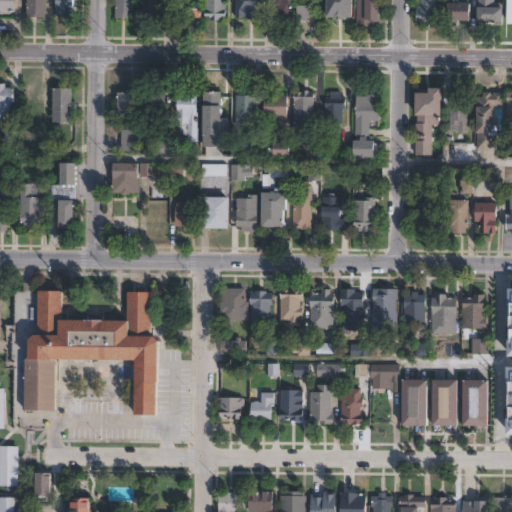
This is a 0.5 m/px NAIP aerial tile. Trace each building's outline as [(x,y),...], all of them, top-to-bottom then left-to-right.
[(14,0),(14,14),(0,14),(0,0),(14,0)] [(45,0),(45,18),(25,18),(25,0),(45,0)] [(73,0),(73,11),(69,11),(68,17),(55,16),(55,0),(73,0)] [(134,0),(134,19),(114,19),(114,0),(134,0)] [(167,0),(167,21),(158,21),(158,10),(143,10),(142,0),(167,0)] [(227,0),(227,21),(205,21),(205,0),(227,0)] [(234,0),(234,19),(261,19),(260,0),(234,0)] [(293,0),(292,15),(274,15),(275,3),(265,2),(265,0),(293,0)] [(352,0),(352,19),(345,19),(345,20),(334,20),(334,19),(327,19),(327,0),(352,0)] [(356,0),(357,26),(379,26),(379,0),(356,0)] [(441,0),(441,2),(438,2),(438,18),(437,18),(437,27),(416,27),(416,0),(441,0)] [(499,0),(500,22),(478,22),(478,0),(499,0)] [(470,22),(446,22),(446,4),(470,4),(470,22)] [(312,12),(312,17),(309,17),(309,22),(296,21),(296,6),(309,7),(309,12),(312,12)] [(200,18),(200,7),(177,7),(177,18),(200,18)] [(0,84),(5,84),(5,89),(13,89),(14,111),(4,112),(5,120),(0,120),(0,84)] [(414,155),(432,155),(432,123),(441,123),(441,87),(414,87),(414,155)] [(71,88),(71,102),(76,102),(76,109),(71,109),(71,123),(52,123),(52,88),(71,88)] [(255,126),(236,126),(236,89),(255,89),(255,126)] [(142,91),(142,93),(161,93),(161,95),(165,95),(165,109),(139,109),(139,152),(122,152),(122,131),(125,131),(125,120),(116,120),(116,93),(128,93),(128,91),(142,91)] [(197,91),(198,143),(188,143),(188,125),(177,125),(177,98),(183,98),(182,91),(197,91)] [(230,118),(229,136),(249,136),(248,154),(233,153),(233,156),(223,156),(223,146),(200,145),(202,91),(228,91),(228,118),(230,118)] [(314,93),(314,123),(294,122),(294,93),(303,93),(303,91),(308,92),(308,93),(314,93)] [(341,93),(341,98),(346,98),(346,109),(343,109),(343,124),(326,124),(327,98),(330,98),(330,92),(341,93)] [(503,93),(503,107),(493,107),(493,119),(495,119),(495,130),(492,130),(492,135),(489,135),(489,137),(497,138),(497,151),(476,151),(477,97),(483,97),(483,93),(491,93),(491,94),(493,94),(493,93),(503,93)] [(463,94),(463,98),(467,98),(467,139),(455,139),(455,132),(449,132),(450,106),(443,106),(443,94),(449,94),(463,94)] [(288,95),(287,121),(260,120),(260,95),(288,95)] [(379,96),(378,111),(381,111),(381,122),(370,122),(369,142),(374,142),(374,160),(354,159),(356,97),(367,97),(367,95),(379,96)] [(17,127),(17,145),(19,145),(19,152),(15,152),(15,147),(12,147),(12,145),(5,145),(5,123),(11,123),(11,114),(19,114),(19,127),(17,127)] [(156,125),(156,139),(171,139),(184,139),(184,156),(155,156),(155,143),(144,143),(144,125),(156,125)] [(339,148),(325,148),(325,127),(339,127),(339,148)] [(290,144),(290,157),(274,157),(274,143),(290,144)] [(322,157),(303,157),(303,144),(322,144),(322,157)] [(153,163),(141,163),(141,175),(153,175),(153,163)] [(78,200),(47,200),(47,185),(59,185),(59,164),(78,164),(78,200)] [(130,194),(130,196),(120,196),(120,194),(112,194),(112,164),(138,164),(139,194),(130,194)] [(227,177),(201,177),(201,164),(227,165),(227,177)] [(245,165),(245,169),(253,168),(254,177),(245,177),(246,180),(231,181),(230,165),(245,165)] [(322,180),(307,180),(308,166),(322,166),(322,180)] [(290,167),(262,167),(263,187),(276,187),(276,177),(290,177),(290,167)] [(351,167),(350,179),(329,179),(330,167),(351,167)] [(442,181),(413,181),(413,167),(442,167),(442,181)] [(474,182),(474,195),(459,195),(460,181),(474,182)] [(41,199),(40,225),(19,225),(20,185),(32,185),(31,198),(41,199)] [(158,229),(144,229),(145,214),(147,214),(147,197),(150,197),(150,189),(166,189),(165,225),(158,225),(158,229)] [(283,226),(262,226),(262,194),(286,194),(286,212),(284,212),(283,226)] [(258,195),(257,226),(253,226),(253,231),(241,231),(241,225),(236,225),(237,199),(248,199),(248,195),(258,195)] [(350,218),(350,230),(321,229),(322,195),(344,196),(344,218),(350,218)] [(376,196),(376,227),(368,227),(368,230),(359,230),(359,226),(353,226),(353,199),(365,199),(365,196),(376,196)] [(313,228),(302,228),(293,228),(293,197),(312,197),(313,228)] [(0,198),(1,198),(0,201),(10,202),(10,212),(8,211),(8,217),(10,217),(10,229),(5,229),(5,234),(0,234),(0,198)] [(228,228),(204,227),(204,199),(229,199),(228,228)] [(469,201),(469,216),(467,216),(467,223),(468,224),(468,235),(450,234),(450,220),(449,220),(449,214),(445,214),(445,200),(469,201)] [(73,231),(57,230),(58,202),(73,202),(73,231)] [(188,202),(188,207),(196,207),(196,232),(183,232),(183,228),(175,228),(175,207),(178,207),(178,203),(188,202)] [(438,235),(417,235),(417,204),(438,204),(438,235)] [(497,204),(496,235),(479,234),(479,222),(475,222),(475,204),(497,204)] [(246,288),(246,301),(248,301),(248,313),(245,312),(245,319),(223,319),(223,312),(219,312),(220,287),(246,288)] [(398,288),(397,332),(372,332),(373,287),(398,288)] [(300,299),(300,307),(303,307),(303,317),(300,317),(300,326),(288,326),(288,320),(280,320),(281,288),(303,288),(302,299),(300,299)] [(330,288),(330,292),(334,292),(333,328),(310,327),(311,289),(316,289),(316,291),(321,291),(321,288),(330,288)] [(355,288),(355,291),(364,291),(364,306),(366,306),(366,318),(364,318),(364,330),(348,330),(348,323),(344,323),(344,305),(341,305),(341,288),(355,288)] [(266,290),(266,292),(272,292),(272,303),(270,303),(270,311),(271,311),(271,316),(270,316),(270,324),(261,324),(261,333),(251,333),(251,305),(250,305),(250,292),(255,292),(255,290),(266,290)] [(418,291),(418,294),(426,294),(426,321),(404,321),(405,294),(412,294),(412,291),(418,291)] [(64,293),(64,323),(128,323),(128,294),(152,294),(152,338),(158,338),(158,417),(136,417),(136,363),(56,362),(56,413),(25,413),(26,336),(38,336),(39,292),(64,293)] [(449,293),(449,297),(457,297),(457,334),(432,334),(432,297),(436,297),(436,293),(449,293)] [(485,293),(485,317),(487,317),(487,328),(463,327),(463,297),(474,297),(474,293),(485,293)] [(242,335),(242,341),(247,341),(247,353),(233,353),(233,356),(220,356),(220,340),(235,340),(235,335),(242,335)] [(339,343),(338,353),(316,353),(316,342),(339,343)] [(310,343),(310,355),(297,356),(297,353),(290,353),(290,343),(310,343)] [(371,355),(351,356),(351,344),(371,344),(371,355)] [(309,379),(294,379),(294,363),(310,363),(309,379)] [(341,377),(317,376),(317,364),(341,364),(341,377)] [(369,377),(355,377),(355,364),(370,364),(369,377)] [(401,364),(400,392),(392,392),(392,383),(385,382),(371,382),(371,364),(401,364)] [(427,425),(402,425),(403,378),(428,379),(427,425)] [(458,425),(433,425),(433,379),(458,379),(458,425)] [(488,425),(463,425),(464,379),(489,379),(488,425)] [(332,395),(331,413),(334,413),(334,424),(316,424),(316,420),(310,420),(310,391),(317,391),(317,384),(333,384),(333,395),(332,395)] [(361,388),(361,397),(363,397),(363,407),(361,407),(361,414),(363,414),(363,424),(342,424),(342,394),(343,394),(343,388),(361,388)] [(303,390),(303,402),(300,402),(300,410),(303,410),(303,420),(289,420),(280,420),(280,390),(303,390)] [(274,392),(274,404),(271,404),(271,419),(261,419),(260,421),(255,421),(254,419),(250,419),(251,402),(261,402),(261,392),(274,392)] [(242,406),(242,419),(227,419),(227,417),(219,417),(220,397),(244,398),(244,406),(242,406)] [(0,485),(18,485),(18,445),(0,445),(0,485)] [(45,495),(45,500),(37,500),(37,496),(34,496),(34,472),(50,472),(50,495),(45,495)] [(273,511),(250,511),(251,491),(273,491),(273,511)] [(234,492),(234,494),(246,494),(246,511),(218,511),(218,494),(227,494),(227,492),(234,492)] [(307,495),(306,511),(280,511),(281,495),(284,495),(284,492),(304,492),(303,495),(307,495)] [(337,492),(336,511),(310,511),(310,495),(323,495),(323,492),(337,492)] [(363,511),(340,511),(341,495),(363,496),(363,511)] [(426,496),(426,507),(419,507),(419,511),(401,511),(402,508),(400,508),(400,496),(405,496),(405,495),(414,495),(414,496),(426,496)] [(391,507),(391,511),(371,511),(371,496),(393,496),(393,507),(391,507)] [(485,497),(485,511),(464,511),(464,502),(477,503),(477,496),(485,497)] [(13,511),(0,511),(0,497),(13,497),(13,511)] [(447,497),(447,498),(456,498),(456,511),(432,511),(432,499),(437,499),(437,497),(447,497)] [(511,511),(494,511),(494,497),(511,497),(511,511)] [(89,498),(89,511),(70,511),(70,498),(89,498)]
